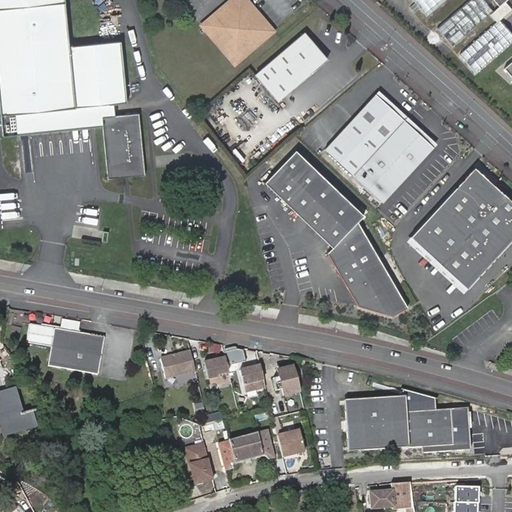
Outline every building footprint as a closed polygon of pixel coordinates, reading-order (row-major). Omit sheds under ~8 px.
[(0,0),(0,76),(6,134),(103,124),(108,177),(145,173),(138,112),(114,114),(113,103),(126,102),(120,40),(71,45),(66,0),(0,0)] [(232,0),(202,26),(233,64),(271,31),(244,0),(232,0)] [(441,0),(409,0),(423,16),(441,0)] [(448,45),(487,13),(489,11),(483,4),(487,0),(465,0),(433,28),(448,45)] [(494,21),(497,18),(509,7),(502,0),(490,0),(495,6),(489,11),(487,13),(494,21)] [(511,37),(511,34),(497,18),(494,21),(458,53),(474,71),(511,37)] [(303,34),(253,75),(277,103),(326,61),(303,34)] [(327,152),(356,179),(407,124),(378,97),(327,152)] [(356,179),(382,203),(433,148),(407,124),(356,179)] [(363,217),(292,150),(274,170),(263,182),(332,249),(327,255),(358,305),(391,316),(406,309),(355,225),(363,217)] [(511,239),(511,203),(474,170),(412,238),(466,290),(511,239)] [(104,339),(29,326),(26,344),(50,349),(47,367),(97,376),(104,339)] [(221,345),(209,343),(208,351),(220,353),(221,345)] [(189,353),(159,361),(164,381),(194,373),(189,353)] [(213,381),(220,380),(219,378),(228,376),(224,361),(209,365),(210,368),(207,369),(210,382),(213,381)] [(301,391),(294,364),(277,368),(279,376),(272,377),(275,390),(282,388),(284,395),(301,391)] [(264,390),(259,368),(238,373),(244,395),(264,390)] [(0,422),(6,421),(10,435),(36,428),(32,413),(23,415),(16,391),(0,394),(0,422)] [(361,447),(362,452),(452,444),(449,409),(404,413),(403,399),(372,402),(373,406),(343,409),(346,448),(361,447)] [(0,422),(4,437),(10,435),(6,421),(0,422)] [(235,464),(264,456),(267,458),(268,461),(275,460),(267,432),(256,435),(256,434),(228,441),(229,442),(218,445),(225,472),(232,471),(232,468),(235,464)] [(298,434),(276,440),(281,461),(303,456),(298,434)] [(193,486),(212,482),(203,447),(184,452),(193,486)] [(404,482),(390,483),(390,491),(369,493),(371,508),(391,507),(391,509),(410,508),(410,501),(409,481),(404,482)] [(480,511),(482,489),(457,488),(455,511),(480,511)]
